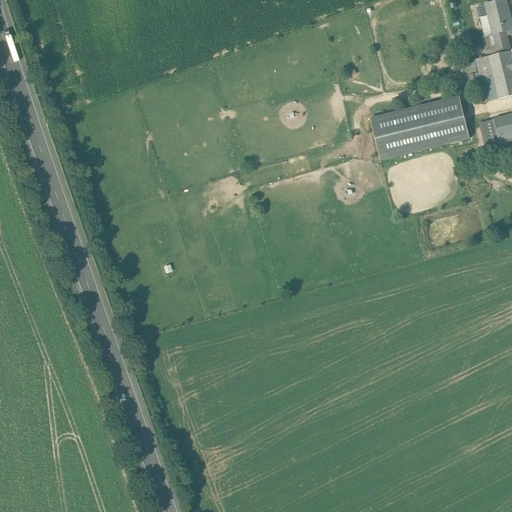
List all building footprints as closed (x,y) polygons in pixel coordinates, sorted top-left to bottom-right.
[(511,26),(505,0),(501,0),(486,4),(489,16),(480,18),(488,51),(498,48),(499,54),(510,52),(510,51),(505,32),(511,30),(511,26)] [(499,54),(488,57),(495,86),(499,100),(511,96),(511,58),(511,56),(511,51),(510,51),(510,52),(499,54)] [(481,73),(473,75),(465,77),(468,92),(483,89),(495,86),(488,57),(478,59),(481,73)] [(495,86),(483,89),(486,103),(499,100),(495,86)] [(460,97),(370,119),(380,161),(470,139),(460,97)] [(511,115),(494,120),(501,150),(511,147),(511,115)] [(494,120),(481,123),(490,158),(503,155),(501,150),(494,120)]
